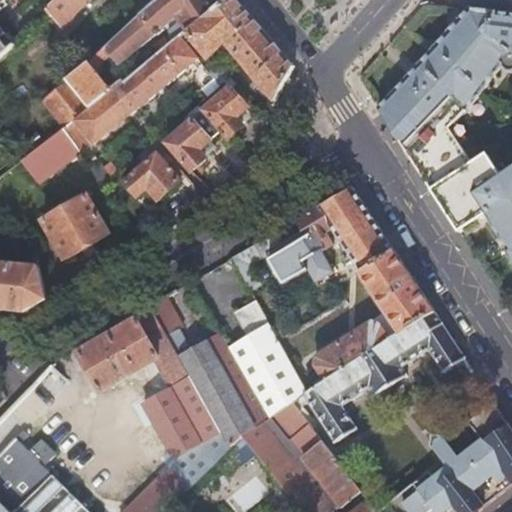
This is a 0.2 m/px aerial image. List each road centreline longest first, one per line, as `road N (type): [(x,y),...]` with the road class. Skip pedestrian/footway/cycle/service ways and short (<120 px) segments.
road 1 (residential): [(0,343),(56,331),(366,144)]
road 2 (tertiary): [(511,367),(366,144)]
